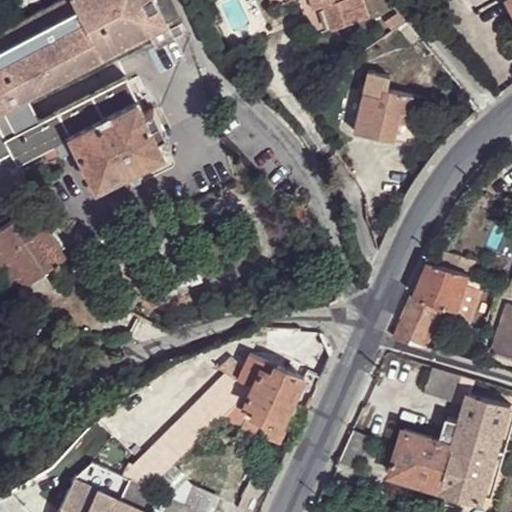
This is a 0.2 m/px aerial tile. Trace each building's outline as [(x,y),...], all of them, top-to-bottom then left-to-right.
[(71,135),(139,103),(125,75),(14,129),(2,105),(149,32),(158,49),(176,40),(168,23),(181,16),(173,0),(60,0),(0,31),(0,202),(31,186),(19,160),(45,148),(50,158),(75,144),(71,135)] [(310,0),(313,9),(323,6),(342,0),(310,0)] [(342,0),(323,6),(331,30),(369,17),(363,0),(342,0)] [(354,128),(394,137),(400,111),(407,112),(412,94),(385,87),(389,74),(367,69),(363,89),(354,128)] [(163,153),(139,103),(71,135),(75,144),(95,186),(115,176),(120,187),(148,173),(143,163),(163,153)] [(0,260),(10,254),(26,279),(63,256),(42,223),(44,220),(33,202),(0,223),(0,260)] [(96,264),(102,279),(111,275),(107,267),(138,255),(136,247),(96,264)] [(0,267),(14,288),(26,279),(10,254),(0,260),(0,267)] [(459,308),(470,276),(469,274),(430,260),(414,295),(445,304),(459,308)] [(93,283),(102,279),(96,264),(87,268),(93,283)] [(394,336),(426,346),(445,304),(414,295),(411,301),(409,303),(394,336)] [(511,355),(511,303),(508,302),(493,350),(511,355)] [(296,433),(319,382),(248,350),(237,373),(254,381),(246,398),(241,395),(239,400),(231,408),(224,415),(255,429),(261,417),(296,433)] [(475,376),(434,365),(426,389),(467,402),(470,392),(475,376)] [(462,419),(456,442),(442,488),(482,499),(511,404),(470,392),(467,402),(462,419)] [(442,438),(456,442),(462,419),(448,415),(442,438)] [(290,445),(296,433),(261,417),(255,429),(290,445)] [(442,488),(456,442),(442,438),(406,428),(392,474),(442,488)] [(352,429),(340,458),(357,465),(370,438),(352,429)] [(153,511),(202,511),(176,499),(155,490),(140,483),(91,460),(83,479),(153,511)] [(258,511),(271,486),(274,478),(257,470),(239,507),(249,511),(258,511)] [(153,511),(83,479),(73,474),(55,511),(153,511)] [(176,499),(202,511),(204,511),(215,491),(186,478),(176,499)]
